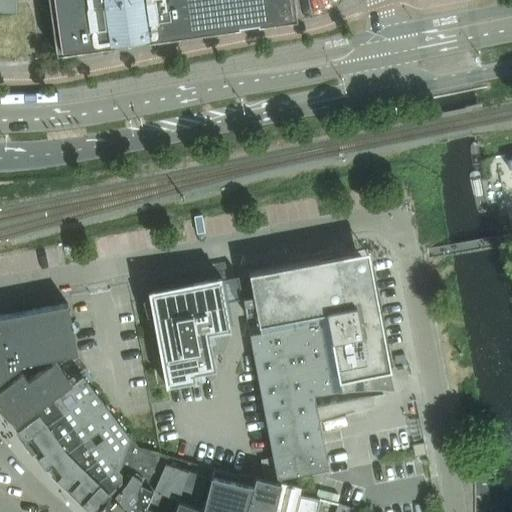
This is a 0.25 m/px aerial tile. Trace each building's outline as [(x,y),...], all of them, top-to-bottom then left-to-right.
[(0,0),(0,11),(16,12),(16,0),(0,0)] [(297,19),(294,0),(48,0),(56,54),(115,45),(115,40),(119,40),(126,45),(133,44),(138,37),(142,36),(143,41),(297,19)] [(15,59),(16,58),(16,59),(38,56),(32,13),(16,12),(0,11),(0,57),(15,59)] [(317,408),(317,407),(314,394),(371,383),(392,379),(390,369),(368,250),(345,254),(249,272),(253,293),(242,295),(246,314),(256,312),(260,331),(249,333),(273,458),(277,478),(328,468),(317,408)] [(147,316),(153,315),(166,385),(196,379),(195,372),(216,368),(209,333),(230,329),(221,277),(198,282),(189,285),(189,284),(189,283),(188,282),(187,282),(186,281),(185,281),(183,281),(181,282),(181,283),(180,284),(180,286),(180,287),(180,288),(142,299),(147,316)] [(68,303),(0,315),(0,380),(21,364),(21,363),(78,352),(68,303)] [(405,357),(398,358),(399,366),(407,365),(405,357)] [(16,422),(15,422),(17,424),(72,383),(57,362),(51,363),(28,380),(22,372),(0,388),(0,401),(1,403),(2,402),(16,422)] [(83,375),(72,383),(17,424),(27,439),(31,437),(40,450),(37,452),(47,467),(51,465),(57,473),(55,474),(68,487),(70,486),(81,497),(80,498),(94,511),(124,477),(124,468),(120,468),(126,443),(137,446),(130,436),(83,375)] [(424,442),(412,444),(414,455),(414,456),(427,454),(424,442)] [(124,477),(94,511),(127,511),(138,493),(136,492),(154,452),(138,447),(137,446),(126,443),(120,468),(124,468),(124,477)] [(141,511),(151,491),(164,463),(165,463),(167,455),(160,453),(154,452),(136,492),(138,493),(127,511),(141,511)] [(173,511),(178,500),(203,509),(205,498),(201,497),(207,477),(188,471),(165,463),(164,463),(151,491),(141,511),(173,511)] [(273,511),(280,485),(281,482),(278,482),(269,480),(264,478),(258,477),(258,476),(255,476),(253,485),(211,475),(205,498),(203,509),(202,511),(273,511)] [(294,511),(299,493),(300,490),(280,485),(273,511),(294,511)] [(299,493),(294,511),(357,511),(358,510),(338,503),(323,499),(320,510),(324,511),(316,511),(320,498),(299,493)] [(202,511),(203,509),(178,500),(173,511),(202,511)]
